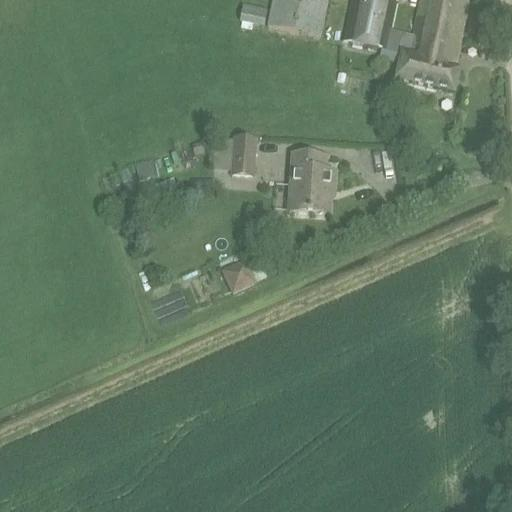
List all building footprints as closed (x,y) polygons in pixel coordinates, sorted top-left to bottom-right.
[(275,0),(269,29),(322,39),(329,0),(275,0)] [(354,0),(345,43),(378,50),(376,57),(388,60),(389,56),(402,59),(397,82),(456,95),(460,73),(455,72),(470,0),(421,0),(414,38),(392,34),(398,4),(378,0),(354,0)] [(244,7),(241,23),(265,29),(269,12),(244,7)] [(234,139),(234,143),(217,142),(214,172),(231,174),(231,178),(255,181),(259,143),(234,139)] [(205,144),(192,148),(196,158),(208,153),(205,144)] [(290,214),(330,218),(332,192),(336,193),(337,175),(327,174),(328,160),(294,158),(290,214)] [(175,162),(169,169),(182,180),(188,172),(175,162)] [(374,211),(378,226),(398,220),(394,206),(374,211)] [(233,298),(256,287),(245,264),(244,265),(240,255),(219,264),(223,273),(222,274),(233,298)]
